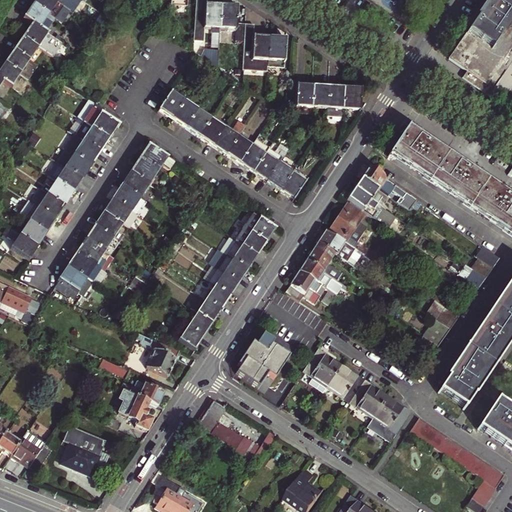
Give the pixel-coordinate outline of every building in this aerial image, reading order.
[(64,9),(51,0),(40,0),(35,7),(57,22),(66,10),(64,9)] [(51,0),(64,9),(70,0),(51,0)] [(170,0),(170,9),(185,9),(185,0),(170,0)] [(511,0),(489,0),(486,5),(448,60),(466,72),(485,85),(511,43),(511,0)] [(194,2),(193,42),(201,43),(202,28),(218,29),(219,9),(202,8),(203,2),(194,2)] [(57,22),(35,7),(26,20),(35,26),(48,35),(57,22)] [(219,9),(218,29),(232,29),(233,29),(234,9),(219,9)] [(48,35),(35,26),(25,39),(39,48),(54,59),(63,45),(48,35)] [(266,66),(267,40),(250,39),(251,26),(242,26),(241,68),(266,69),(266,66)] [(25,39),(17,52),(30,61),(39,48),(25,39)] [(282,41),(267,40),(266,66),(281,66),(282,41)] [(511,43),(485,85),(466,72),(462,79),(488,97),(511,61),(511,43)] [(216,62),(217,51),(203,50),(202,61),(216,62)] [(30,61),(17,52),(7,65),(21,75),(30,81),(39,67),(30,61)] [(21,75),(7,65),(0,75),(0,79),(4,82),(12,88),(21,75)] [(309,107),(310,89),(293,88),(292,106),(309,107)] [(326,108),(327,90),(310,89),(309,107),(326,108)] [(327,90),(326,108),(325,118),(342,119),(342,109),(343,90),(327,90)] [(343,90),(342,109),(358,109),(358,101),(359,91),(343,90)] [(173,120),(183,103),(170,95),(160,111),(173,120)] [(0,99),(0,119),(1,120),(11,107),(0,99)] [(186,128),(196,112),(183,103),(173,120),(186,128)] [(95,105),(83,123),(109,140),(118,127),(100,115),(103,111),(98,107),(95,105)] [(198,137),(209,121),(196,112),(186,128),(198,137)] [(212,146),(223,130),(209,121),(198,137),(212,146)] [(230,134),(223,130),(212,146),(225,155),(236,139),(244,127),(238,122),(230,134)] [(74,137),(84,143),(100,154),(109,140),(83,123),(74,137)] [(402,136),(388,156),(511,239),(511,203),(509,202),(510,200),(507,197),(504,195),(503,198),(470,175),(471,173),(468,170),(465,169),(463,171),(430,149),(432,146),(428,143),(425,142),(424,144),(405,131),(402,136)] [(239,164),(249,148),(236,139),(225,155),(239,164)] [(84,143),(75,157),(91,167),(100,154),(84,143)] [(170,161),(149,147),(139,161),(156,172),(161,164),(166,167),(170,161)] [(252,173),(263,157),(249,148),(239,164),(252,173)] [(91,167),(75,157),(67,151),(58,164),(82,180),(91,167)] [(266,182),(277,166),(263,157),(252,173),(266,182)] [(156,172),(139,161),(130,174),(147,185),(156,172)] [(57,183),(73,194),(82,180),(58,164),(49,178),(57,183)] [(279,191),(290,175),(277,166),(266,182),(279,191)] [(361,179),(388,197),(408,212),(414,202),(368,169),(361,179)] [(147,185),(130,174),(122,187),(139,198),(147,185)] [(292,199),(303,183),(290,175),(279,191),(292,199)] [(381,208),(388,197),(361,179),(354,189),(381,208)] [(48,197),(64,207),(73,194),(57,183),(48,197)] [(139,198),(122,187),(113,200),(130,211),(139,198)] [(381,208),(354,189),(347,200),(363,211),(366,207),(376,214),(381,208)] [(48,197),(39,210),(55,220),(64,207),(48,197)] [(130,211),(113,200),(104,214),(120,225),(130,211)] [(346,204),(326,233),(349,249),(353,243),(355,244),(365,228),(357,223),(363,215),(346,204)] [(39,210),(30,223),(46,234),(55,220),(39,210)] [(120,225),(104,214),(95,228),(111,239),(120,225)] [(253,215),(244,229),(264,241),(272,228),(253,215)] [(21,236),(37,246),(46,234),(30,223),(21,236)] [(95,228),(86,242),(103,252),(111,239),(95,228)] [(236,241),(255,253),(264,241),(244,229),(236,241)] [(349,249),(326,233),(325,232),(317,244),(334,256),(345,263),(353,251),(349,249)] [(11,251),(27,261),(37,246),(21,236),(11,251)] [(227,254),(246,267),(255,253),(236,241),(235,241),(227,254)] [(103,252),(86,242),(77,255),(100,270),(109,256),(103,252)] [(328,265),(334,256),(317,244),(305,263),(335,282),(341,273),(328,265)] [(227,254),(218,268),(237,281),(246,267),(227,254)] [(77,255),(68,269),(91,283),(100,270),(77,255)] [(483,279),(489,269),(475,259),(468,269),(483,279)] [(305,263),(298,273),(324,290),(335,297),(338,292),(344,295),(347,290),(335,282),(305,263)] [(209,281),(215,285),(229,294),(237,281),(218,268),(209,281)] [(91,283),(68,269),(59,282),(82,297),(91,283)] [(324,290),(298,273),(284,294),(299,304),(303,297),(314,304),(318,299),(329,307),(335,297),(324,290)] [(450,316),(456,320),(477,290),(471,286),(463,280),(458,288),(466,293),(450,316)] [(475,281),(471,286),(477,290),(481,285),(475,281)] [(478,334),(440,391),(465,408),(479,386),(505,348),(511,337),(511,282),(509,287),(507,286),(503,292),(505,293),(483,327),(481,326),(476,332),(478,334)] [(31,299),(0,285),(0,301),(25,313),(31,299)] [(215,285),(206,299),(219,308),(229,294),(215,285)] [(191,309),(197,313),(210,321),(219,308),(206,299),(200,295),(191,309)] [(450,316),(440,309),(433,321),(448,331),(456,320),(450,316)] [(197,313),(188,326),(201,335),(210,321),(197,313)] [(432,321),(421,338),(437,348),(449,332),(448,331),(433,321),(432,321)] [(201,335),(188,326),(180,339),(193,348),(201,335)] [(268,375),(275,380),(290,358),(297,362),(303,354),(272,334),(268,340),(263,336),(257,346),(253,343),(238,365),(241,367),(236,374),(259,389),(268,375)] [(140,335),(138,339),(143,342),(142,345),(149,348),(150,346),(156,349),(147,368),(169,377),(181,350),(154,338),(153,341),(140,335)] [(317,352),(303,372),(299,379),(322,394),(327,388),(340,368),(317,352)] [(104,360),(100,368),(123,378),(127,370),(104,360)] [(340,368),(327,388),(349,403),(363,383),(340,368)] [(163,393),(137,381),(133,389),(123,385),(120,390),(122,390),(147,402),(158,406),(163,393)] [(386,399),(363,383),(349,403),(372,419),(386,399)] [(144,418),(147,411),(144,410),(147,402),(122,390),(118,400),(123,402),(118,413),(136,421),(133,426),(146,432),(151,421),(144,418)] [(386,399),(372,419),(367,426),(391,443),(410,414),(386,399)] [(511,412),(509,410),(508,413),(494,403),(478,429),(489,436),(511,451),(511,412)] [(213,404),(198,429),(236,452),(244,439),(218,423),(225,411),(224,410),(224,409),(222,408),(222,409),(213,404)] [(225,411),(218,423),(244,439),(236,452),(250,459),(248,463),(254,466),(273,438),(267,434),(267,436),(225,411)] [(110,417),(106,425),(118,431),(122,423),(110,417)] [(425,424),(419,420),(410,433),(417,437),(425,424)] [(423,441),(431,428),(425,424),(417,437),(423,441)] [(95,469),(102,472),(109,457),(100,453),(104,443),(68,428),(62,442),(68,445),(60,465),(91,477),(95,469)] [(428,444),(436,432),(431,428),(423,441),(428,444)] [(10,458),(28,470),(40,452),(46,444),(28,431),(19,445),(10,458)] [(443,436),(436,432),(428,444),(434,449),(443,436)] [(4,435),(0,441),(0,451),(10,458),(19,445),(4,435)] [(449,440),(443,436),(434,449),(440,453),(449,440)] [(446,457),(455,444),(449,440),(440,453),(446,457)] [(54,449),(46,444),(28,470),(36,476),(54,449)] [(453,461),(461,448),(455,444),(446,457),(453,461)] [(458,465),(467,452),(461,448),(453,461),(458,465)] [(473,457),(467,452),(458,465),(465,469),(473,457)] [(479,460),(473,457),(465,469),(471,473),(479,460)] [(486,465),(479,460),(471,473),(477,478),(486,465)] [(483,482),(492,469),(486,465),(477,478),(483,482)] [(498,473),(492,469),(483,482),(489,486),(498,473)] [(283,501),(300,511),(309,511),(321,496),(307,486),(312,477),(303,471),(283,501)] [(504,477),(498,473),(489,486),(495,490),(504,477)] [(180,489),(162,478),(158,486),(165,490),(154,509),(160,511),(189,511),(193,505),(176,495),(180,489)] [(483,482),(479,488),(491,496),(495,490),(489,486),(483,482)] [(479,488),(476,493),(488,501),(491,496),(479,488)] [(488,501),(476,493),(471,499),(483,508),(488,501)] [(370,511),(351,499),(342,511),(370,511)] [(480,511),(483,508),(471,499),(466,508),(472,511),(480,511)]
